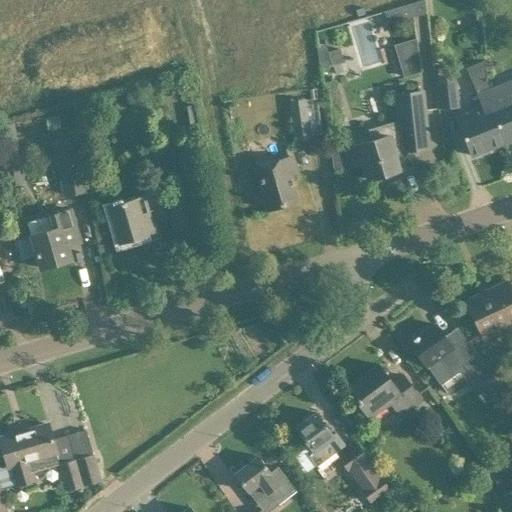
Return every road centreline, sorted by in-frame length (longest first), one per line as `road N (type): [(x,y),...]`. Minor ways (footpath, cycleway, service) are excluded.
road 1 (residential): [(107,511),(349,323),(349,259)]
road 2 (residential): [(247,289),(192,0)]
road 3 (residential): [(0,361),(247,289)]
road 4 (residential): [(349,259),(511,205)]
